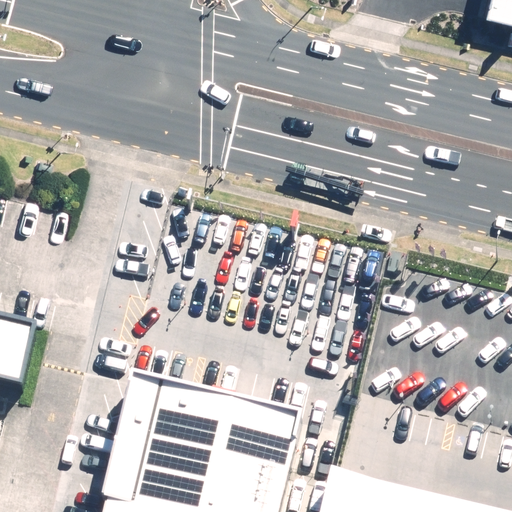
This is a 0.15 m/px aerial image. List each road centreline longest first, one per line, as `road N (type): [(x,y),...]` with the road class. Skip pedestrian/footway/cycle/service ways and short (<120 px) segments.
road 1 (primary): [(511,215),(114,117)]
road 2 (primary): [(291,64),(511,116)]
road 3 (primary): [(137,26),(291,64)]
